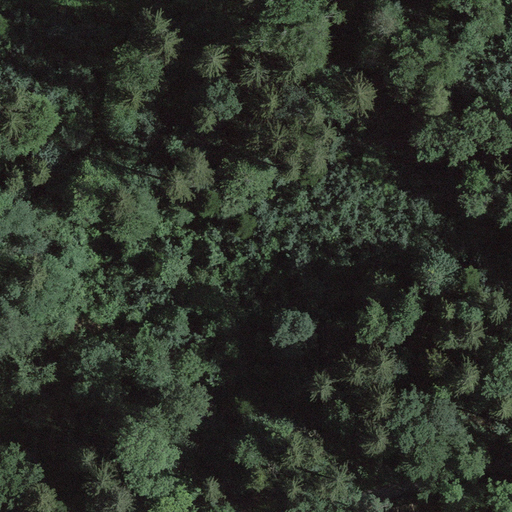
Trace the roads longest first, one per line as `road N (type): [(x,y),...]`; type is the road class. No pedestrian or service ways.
road 1 (track): [(159,0),(130,37),(68,178),(25,228),(0,288)]
road 2 (track): [(300,511),(511,457)]
